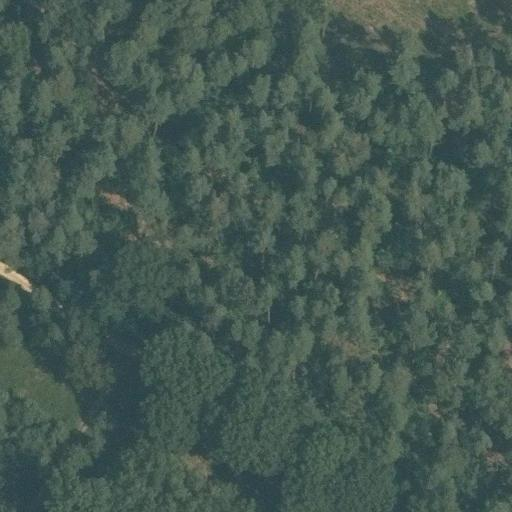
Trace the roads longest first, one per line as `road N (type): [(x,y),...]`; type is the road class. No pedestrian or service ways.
road 1 (track): [(371,511),(0,273)]
road 2 (track): [(125,353),(28,511)]
